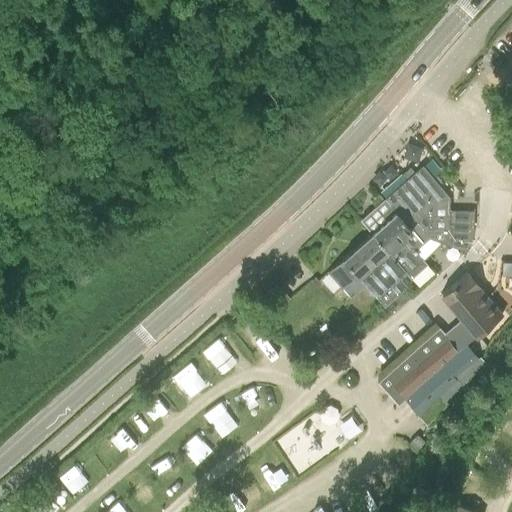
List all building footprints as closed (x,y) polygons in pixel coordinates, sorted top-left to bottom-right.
[(388,192),(416,167),(409,161),(382,185),(388,192)] [(360,219),(372,232),(405,270),(404,271),(406,273),(414,266),(415,267),(419,264),(423,260),(415,250),(428,238),(450,246),(466,251),(468,248),(469,246),(470,245),(470,243),(473,229),(473,214),(449,214),(449,197),(422,165),(360,219)] [(405,270),(372,232),(327,271),(350,296),(364,284),(383,305),(406,286),(398,277),(404,271),(405,270)] [(476,336),(502,315),(478,287),(466,272),(440,293),(476,336)] [(280,316),(277,312),(277,308),(289,298),(277,284),(253,305),(270,325),(280,316)] [(397,405),(398,404),(404,399),(418,416),(427,425),(466,393),(458,384),(454,380),(479,360),(453,328),(445,335),(439,329),(378,382),(397,405)] [(224,330),(205,345),(223,367),(249,347),(238,332),(230,338),(224,330)] [(191,398),(208,384),(189,361),(172,375),(191,398)] [(250,404),(255,413),(270,404),(265,395),(250,404)] [(224,434),(241,423),(225,398),(208,409),(224,434)] [(274,437),(297,473),(348,440),(325,404),(274,437)] [(354,412),(341,421),(352,438),(365,429),(354,412)] [(169,486),(187,474),(174,454),(156,466),(169,486)] [(74,491),(90,478),(76,461),(60,474),(74,491)] [(103,501),(108,511),(120,511),(126,509),(119,493),(103,501)]
